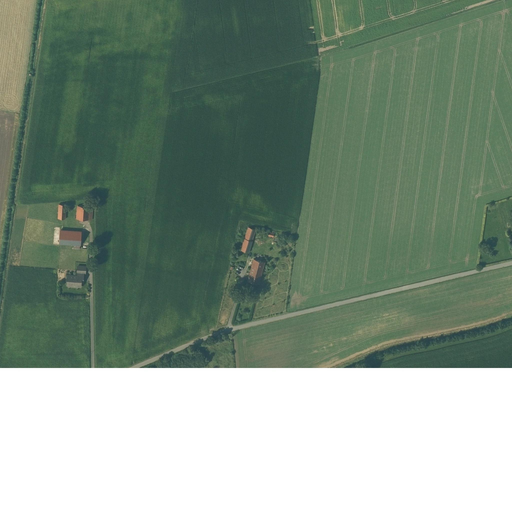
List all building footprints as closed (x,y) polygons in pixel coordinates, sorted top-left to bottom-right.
[(90,206),(77,205),(77,218),(89,219),(90,206)] [(255,229),(248,227),(240,249),(248,251),(255,229)] [(81,231),(60,230),(59,243),(74,244),(74,248),(79,248),(80,244),(81,231)] [(264,262),(253,259),(248,280),(258,283),(264,262)] [(67,275),(67,284),(69,286),(71,284),(75,285),(77,286),(78,286),(80,286),(81,282),(83,282),(83,272),(77,272),(77,275),(67,275)]
